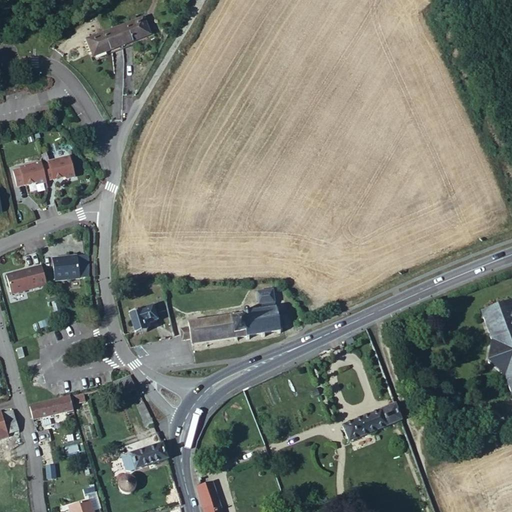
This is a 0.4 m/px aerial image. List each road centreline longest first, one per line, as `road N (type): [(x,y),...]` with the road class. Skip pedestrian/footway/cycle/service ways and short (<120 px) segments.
road 1 (primary): [(511,256),(198,394)]
road 2 (residential): [(0,324),(36,462),(40,511)]
road 3 (residential): [(113,149),(205,0)]
road 4 (residential): [(106,210),(103,269),(113,324),(140,370)]
road 5 (residential): [(6,64),(43,61),(67,74),(113,149)]
